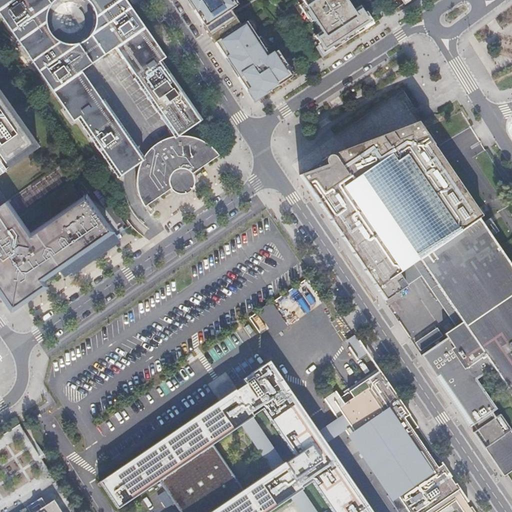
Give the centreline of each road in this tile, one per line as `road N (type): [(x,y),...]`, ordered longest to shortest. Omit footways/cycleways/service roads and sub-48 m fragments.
road 1 (tertiary): [(274,175),(502,511)]
road 2 (residential): [(274,175),(19,349)]
road 3 (residential): [(424,19),(247,133)]
road 4 (tertiary): [(158,0),(247,133)]
road 5 (residential): [(511,152),(438,37)]
